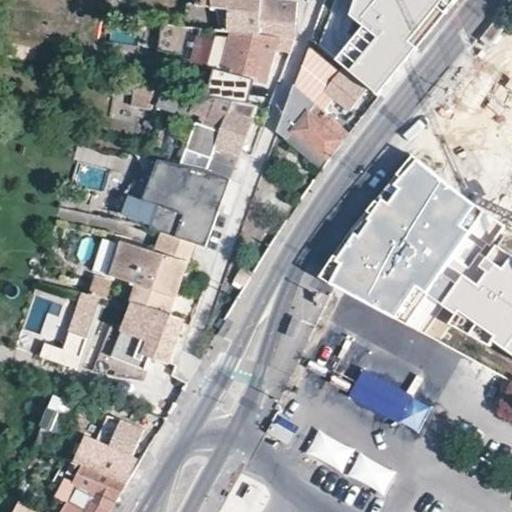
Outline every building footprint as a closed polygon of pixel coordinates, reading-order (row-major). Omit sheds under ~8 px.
[(254,0),(253,8),(279,14),(282,0),(254,0)] [(444,0),(363,0),(355,21),(367,30),(350,59),(380,80),(396,56),(444,0)] [(161,40),(175,42),(174,54),(181,55),(181,61),(198,64),(200,47),(195,46),(196,35),(186,33),(185,26),(162,23),(161,40)] [(237,103),(243,79),(264,83),(276,37),(229,31),(211,99),(213,99),(237,103)] [(335,99),(350,111),(370,87),(354,73),(313,39),(311,41),(294,84),(303,93),(325,111),(335,99)] [(172,89),(177,70),(158,67),(154,85),(164,87),(172,89)] [(511,109),(471,82),(450,113),(499,146),(511,127),(511,109)] [(154,86),(134,83),(131,103),(150,107),(154,86)] [(287,101),(296,107),(303,93),(294,84),(287,101)] [(257,107),(237,103),(213,99),(211,99),(172,89),(164,87),(157,109),(189,120),(190,115),(208,122),(206,129),(197,126),(187,152),(211,160),(207,172),(208,172),(231,178),(257,107)] [(329,157),(331,158),(351,131),(313,102),(293,130),(329,157)] [(293,130),(286,139),(320,168),(329,157),(293,130)] [(211,160),(187,152),(182,166),(196,170),(207,172),(211,160)] [(164,162),(150,157),(145,172),(158,176),(164,162)] [(430,329),(502,231),(412,165),(339,263),(430,329)] [(188,230),(213,238),(233,180),(231,178),(208,172),(207,172),(196,170),(185,204),(195,207),(188,230)] [(115,218),(127,222),(135,199),(122,196),(115,218)] [(154,248),(122,238),(111,273),(138,282),(131,299),(168,312),(174,294),(193,242),(160,232),(154,248)] [(95,272),(106,275),(114,242),(102,239),(95,272)] [(511,257),(497,247),(483,267),(493,274),(462,318),(511,353),(511,257)] [(94,276),(92,296),(110,298),(112,277),(94,276)] [(168,312),(131,299),(129,304),(140,308),(165,313),(183,320),(184,320),(185,317),(168,312)] [(165,313),(140,308),(129,304),(119,328),(147,339),(142,352),(167,362),(184,320),(183,320),(165,313)] [(222,331),(229,336),(239,320),(231,315),(222,331)] [(289,334),(297,337),(304,319),(296,316),(289,334)] [(90,336),(75,332),(66,366),(80,372),(90,336)] [(393,421),(407,395),(387,384),(366,372),(351,398),(372,410),(393,421)] [(61,380),(56,390),(72,395),(76,382),(61,380)] [(132,414),(140,395),(113,386),(107,401),(132,414)] [(72,395),(56,390),(41,427),(54,433),(72,395)] [(417,401),(407,395),(393,421),(402,427),(417,401)] [(268,436),(291,446),(300,426),(277,416),(268,436)] [(320,431),(308,454),(345,473),(357,451),(320,431)] [(98,440),(87,465),(130,481),(141,461),(98,440)] [(349,478),(387,494),(397,470),(359,455),(349,478)] [(76,477),(58,511),(110,511),(128,483),(71,464),(67,472),(76,477)] [(12,498),(20,501),(32,478),(24,474),(12,498)] [(252,500),(260,488),(251,483),(243,495),(252,500)] [(40,511),(20,501),(14,511),(40,511)]
